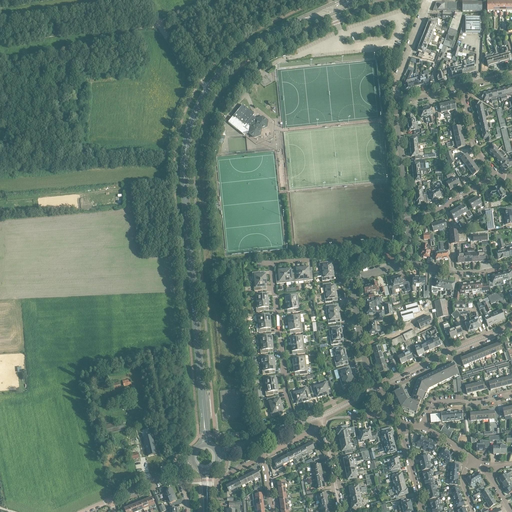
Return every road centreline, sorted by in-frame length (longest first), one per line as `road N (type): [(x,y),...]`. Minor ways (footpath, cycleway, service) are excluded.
road 1 (secondary): [(204,442),(184,184),(188,135),(229,63),(301,19)]
road 2 (residential): [(374,388),(351,278),(410,262)]
road 3 (residential): [(296,424),(285,394),(271,263)]
road 4 (unclassified): [(374,388),(511,327)]
road 5 (residential): [(406,221),(396,101)]
